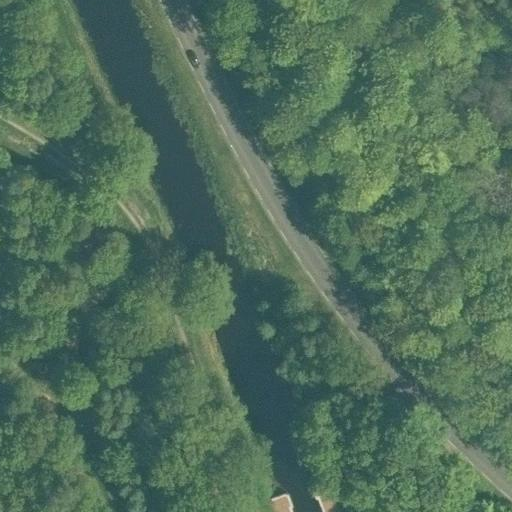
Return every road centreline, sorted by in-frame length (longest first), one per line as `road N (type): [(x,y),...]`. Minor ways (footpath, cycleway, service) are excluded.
road 1 (primary): [(511,482),(408,380),(296,236),(172,0)]
road 2 (track): [(162,253),(103,273),(40,337),(108,511)]
road 3 (track): [(261,511),(162,253)]
road 4 (track): [(50,0),(75,57),(100,164)]
